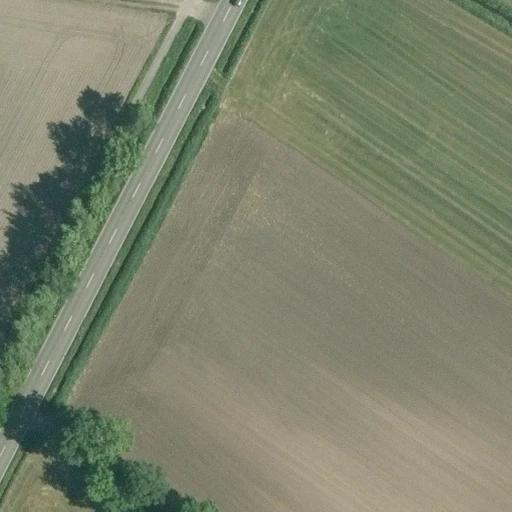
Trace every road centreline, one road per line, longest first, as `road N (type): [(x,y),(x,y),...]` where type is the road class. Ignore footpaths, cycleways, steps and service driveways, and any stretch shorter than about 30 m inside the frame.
road 1 (tertiary): [(232,0),(0,457)]
road 2 (track): [(154,511),(28,401)]
